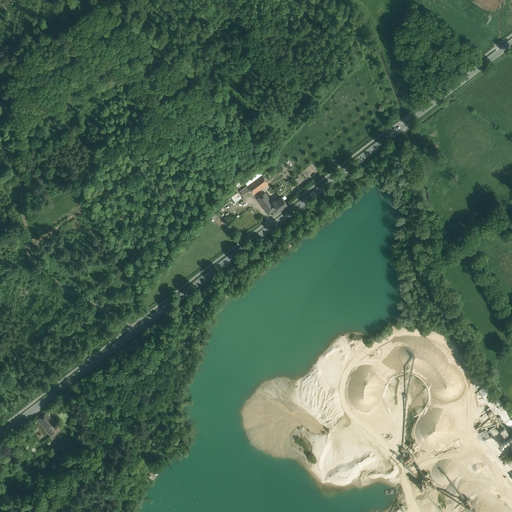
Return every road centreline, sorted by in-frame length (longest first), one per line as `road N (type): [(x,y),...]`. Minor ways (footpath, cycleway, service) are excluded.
road 1 (secondary): [(0,435),(511,42)]
road 2 (track): [(134,332),(38,270),(28,255),(13,91),(0,57)]
